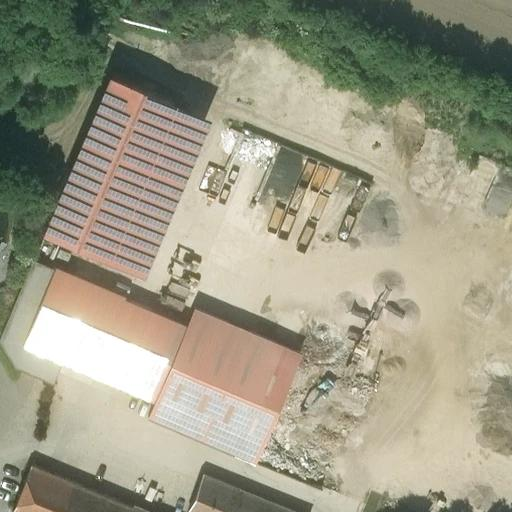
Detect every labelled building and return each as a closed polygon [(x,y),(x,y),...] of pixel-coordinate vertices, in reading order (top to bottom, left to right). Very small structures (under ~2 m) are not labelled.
[(210,114),(112,72),(46,229),(144,270),(210,114)] [(186,322),(56,268),(25,341),(155,397),(156,397),(187,323),(186,322)] [(298,348),(194,304),(186,322),(187,323),(156,397),(155,397),(147,415),(251,459),(298,348)] [(132,504),(31,463),(12,511),(14,511),(154,511),(133,503),(132,504)] [(301,511),(203,472),(187,511),(189,511),(301,511)]
